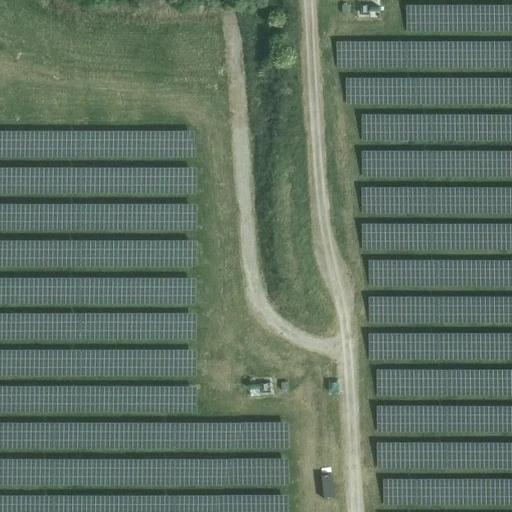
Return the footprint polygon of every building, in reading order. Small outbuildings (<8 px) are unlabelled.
[(459,76),(458,94),(502,97),(503,78),(459,76)] [(511,112),(442,115),(443,134),(511,131),(511,112)] [(142,152),(200,153),(200,128),(142,128),(142,152)] [(0,191),(200,193),(201,167),(0,165),(0,191)] [(0,263),(201,264),(202,233),(201,233),(201,203),(0,201),(0,263)] [(389,469),(511,467),(511,218),(460,219),(461,240),(511,258),(412,259),(425,281),(360,321),(408,321),(398,349),(430,400),(372,436),(389,436),(389,469)] [(0,299),(200,301),(200,278),(0,277),(0,299)] [(0,311),(0,336),(201,337),(201,312),(37,312),(37,314),(6,314),(6,312),(0,311)] [(139,409),(200,410),(201,348),(88,345),(87,371),(133,372),(133,384),(119,384),(119,408),(125,408),(126,395),(139,395),(139,409)] [(238,420),(54,423),(55,447),(239,444),(238,420)] [(209,511),(232,450),(0,453),(0,511),(209,511)]
